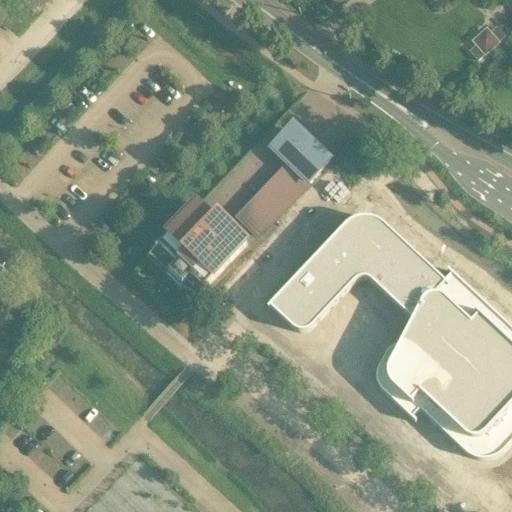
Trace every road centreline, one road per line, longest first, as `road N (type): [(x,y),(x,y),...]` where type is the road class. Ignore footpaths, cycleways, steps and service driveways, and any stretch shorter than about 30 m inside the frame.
road 1 (residential): [(390,511),(253,381),(195,360),(0,190)]
road 2 (residential): [(66,511),(136,430),(229,511)]
road 3 (tertiary): [(405,112),(248,0)]
road 4 (tertiary): [(405,112),(437,149),(511,199)]
